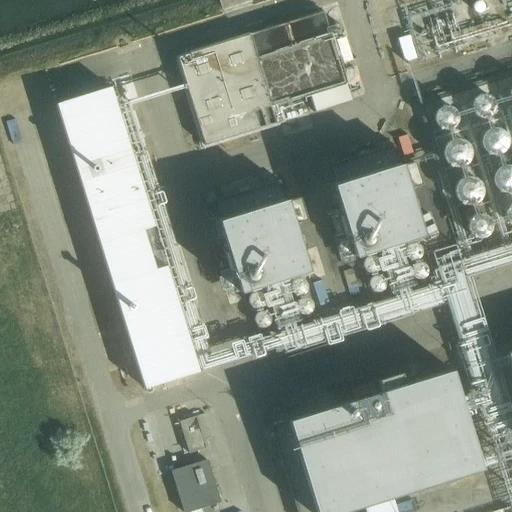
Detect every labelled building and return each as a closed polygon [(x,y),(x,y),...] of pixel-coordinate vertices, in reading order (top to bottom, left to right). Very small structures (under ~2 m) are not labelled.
[(222,0),(225,10),(253,1),(252,0),(222,0)] [(173,57),(203,146),(276,124),(247,35),(173,57)] [(110,88),(57,104),(145,389),(198,372),(110,88)] [(492,100),(490,98),(488,96),(485,95),(482,95),(479,95),(476,96),(474,98),(472,100),(471,103),(470,106),(470,109),(471,112),(472,114),(474,117),(477,118),(480,119),(483,119),(485,119),(488,118),(491,116),(493,114),(494,111),(495,108),(494,105),(494,102),(492,100)] [(455,111),(453,109),(450,108),(447,107),(444,106),(441,107),(439,108),(436,110),(434,112),(433,115),(432,117),(432,120),(433,123),(435,126),(437,128),(439,130),(442,131),(445,131),(448,131),(451,129),(453,128),(455,125),(456,123),(457,120),(457,117),(456,114),(455,111)] [(506,135),(504,132),(501,129),(498,128),(494,127),(491,127),(487,128),(484,130),(482,132),(480,135),(478,138),(478,142),(479,146),(480,149),(482,152),(485,154),(488,156),(491,157),(495,156),(499,156),(502,154),(504,151),(506,148),(508,145),(508,141),(507,138),(506,135)] [(469,147),(467,144),(464,142),(461,140),(457,139),(454,139),(450,140),(447,142),(444,144),(442,147),(441,151),(441,154),(441,158),(443,161),(445,164),(448,166),(451,168),(454,169),(458,169),(461,168),(465,166),(467,164),(469,161),(470,157),(471,154),(470,150),(469,147)] [(511,166),(510,166),(506,165),(503,165),(499,166),(496,168),(493,170),(491,173),(490,177),(490,180),(490,184),(492,187),(494,190),(496,192),(500,194),(503,195),(507,195),(510,194),(511,192),(511,166)] [(397,166),(330,186),(352,259),(419,237),(397,166)] [(281,175),(286,199),(299,196),(294,173),(281,175)] [(479,185),(477,182),(475,180),(471,178),(468,177),(464,177),(461,178),(458,180),(455,182),(453,185),(452,189),(451,192),(452,196),(453,199),(455,202),(458,205),(461,206),(465,207),(468,207),(472,206),(475,204),(478,202),(480,199),(481,195),(481,192),(481,188),(479,185)] [(281,202),(213,222),(235,294),(303,274),(281,202)] [(511,203),(509,204),(507,206),(505,208),(504,211),(503,214),(503,217),(504,220),(505,222),(507,224),(510,226),(511,226),(511,203)] [(488,219),(486,217),(483,215),(481,214),(478,214),(475,215),(472,216),(469,217),(468,220),(466,222),(466,225),(466,228),(466,231),(468,234),(470,236),(473,238),(475,239),(478,239),(481,238),(484,237),(486,235),(488,233),(490,231),(490,228),(490,225),(489,222),(488,219)] [(449,374),(269,429),(295,511),(346,511),(480,470),(449,374)] [(205,449),(195,417),(178,423),(188,455),(205,449)] [(191,511),(220,503),(207,461),(171,472),(183,511),(191,511)]
